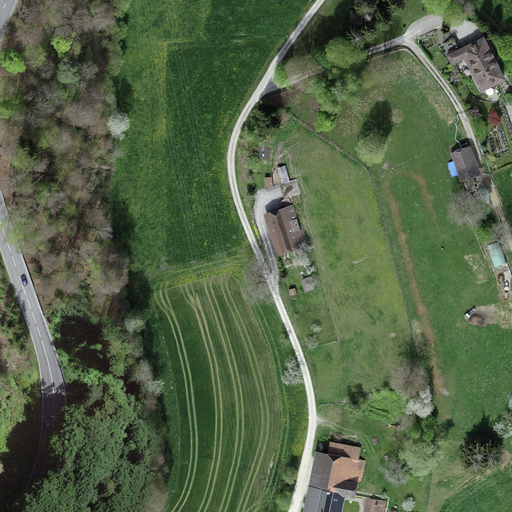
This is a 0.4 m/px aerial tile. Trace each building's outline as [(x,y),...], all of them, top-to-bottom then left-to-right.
[(465,56),(482,89),(502,78),(482,40),(459,52),(462,57),(465,56)] [(453,154),(462,178),(475,173),(466,149),(453,154)] [(276,167),(279,182),(290,179),(287,164),(276,167)] [(273,240),(277,252),(305,243),(301,231),(289,235),(282,212),(269,217),(276,239),(273,240)] [(303,280),(306,290),(313,288),(310,278),(303,280)] [(334,511),(339,491),(352,494),(354,484),(361,482),(365,463),(355,462),(358,449),(332,444),(330,456),(321,454),(308,511),(334,511)] [(375,511),(376,509),(383,510),(385,501),(368,498),(364,511),(375,511)]
